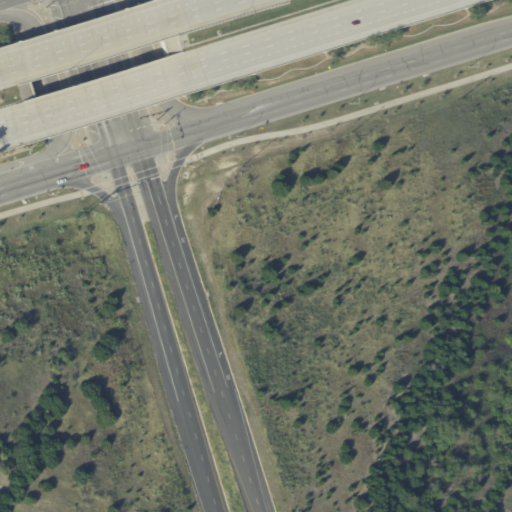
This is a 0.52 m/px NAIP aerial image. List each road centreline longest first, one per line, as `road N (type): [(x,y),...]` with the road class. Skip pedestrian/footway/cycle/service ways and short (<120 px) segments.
road 1 (secondary): [(143,144),(511,29)]
road 2 (secondary): [(259,511),(143,144)]
road 3 (secondary): [(108,156),(214,511)]
road 4 (motorway): [(180,70),(400,0)]
road 5 (secondary): [(40,177),(62,130),(35,26),(0,9)]
road 6 (secondary): [(64,0),(108,156)]
road 7 (secondary): [(138,0),(166,99),(190,117),(215,122)]
road 8 (secondary): [(143,144),(101,0)]
road 9 (motorway): [(38,113),(180,70)]
road 10 (motorway): [(167,20),(26,63)]
